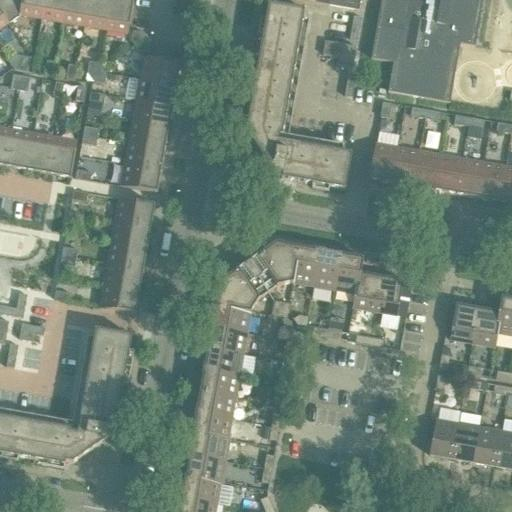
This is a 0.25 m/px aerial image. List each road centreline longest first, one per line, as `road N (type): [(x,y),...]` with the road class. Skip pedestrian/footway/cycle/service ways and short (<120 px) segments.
road 1 (residential): [(511,506),(407,489),(450,244)]
road 2 (residential): [(347,224),(366,121),(301,108),(320,8)]
road 3 (residential): [(166,333),(62,315),(45,385),(0,376)]
road 4 (tertiary): [(224,0),(190,197)]
road 5 (tertiary): [(166,333),(135,511)]
road 6 (residential): [(347,224),(190,197)]
road 7 (tertiary): [(190,197),(166,333)]
